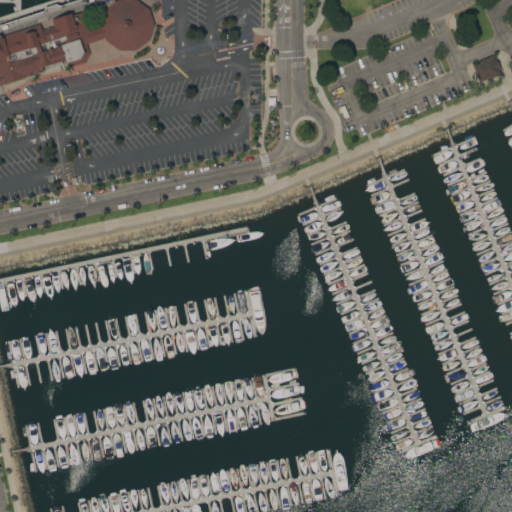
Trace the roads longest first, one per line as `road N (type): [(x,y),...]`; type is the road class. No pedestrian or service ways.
road 1 (residential): [(294,146),(265,167),(0,223)]
road 2 (residential): [(296,115),(290,141),(307,152),(320,148),(327,122),(310,111),(296,115)]
